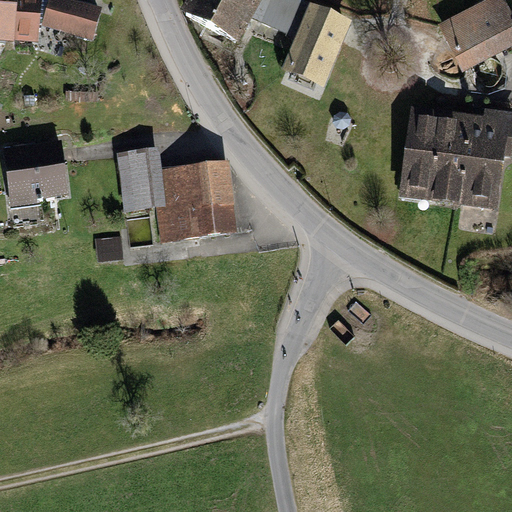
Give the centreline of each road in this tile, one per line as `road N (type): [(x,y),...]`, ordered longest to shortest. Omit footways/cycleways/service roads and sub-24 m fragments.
road 1 (unclassified): [(159,0),(216,111),(342,244)]
road 2 (track): [(276,412),(214,435),(0,483)]
road 3 (unclassified): [(342,244),(297,334),(278,395),(288,511)]
road 4 (unclassified): [(342,244),(511,336)]
